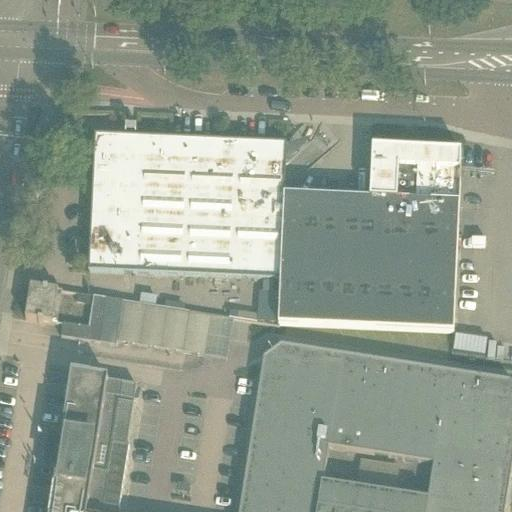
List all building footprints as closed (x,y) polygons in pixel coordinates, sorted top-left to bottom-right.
[(452,337),(453,337),(459,207),(370,203),(285,199),(285,194),(272,179),(286,166),(287,147),(174,142),(135,140),(135,137),(126,137),(126,140),(94,138),(88,274),(204,281),(280,285),(277,330),(279,330),(452,337)] [(459,207),(460,170),(461,156),(414,153),(414,147),(419,148),(419,147),(401,146),(401,147),(405,147),(405,153),(372,151),(370,203),(459,207)] [(53,326),(58,294),(30,289),(25,322),(38,324),(38,326),(43,327),(43,325),(53,326)] [(76,307),(89,308),(90,300),(77,298),(76,307)] [(207,359),(213,319),(168,312),(94,301),(89,330),(63,326),(61,340),(117,349),(117,345),(207,359)] [(504,511),(511,465),(511,390),(508,386),(449,377),(280,350),(263,363),(239,511),(119,511),(129,452),(126,452),(136,390),(73,378),(62,446),(52,438),(50,442),(49,447),(47,459),(47,464),(48,468),(59,464),(51,511),(504,511)]
